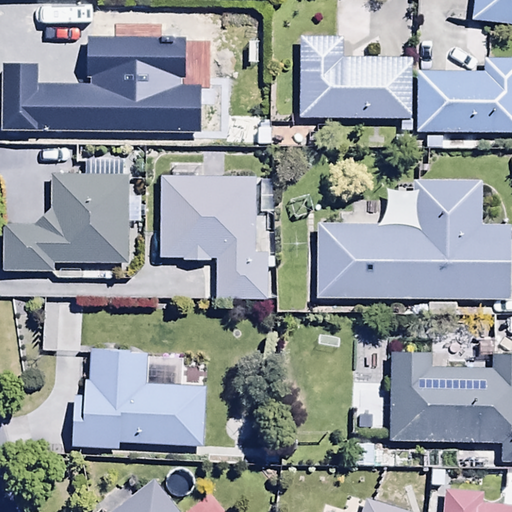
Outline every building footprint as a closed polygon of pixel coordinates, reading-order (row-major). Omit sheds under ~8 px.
[(511,0),(476,0),(473,27),(511,31),(511,0)] [(50,92),(10,92),(9,144),(162,144),(162,90),(138,90),(138,80),(125,67),(125,22),(53,21),(50,92)] [(343,44),(302,43),(300,125),(401,127),(401,138),(412,139),(414,65),(343,63),(343,44)] [(418,138),(427,138),(426,155),(443,156),(444,139),(511,139),(511,63),(483,64),(483,77),(418,77),(418,138)] [(128,270),(129,183),(124,183),(124,168),(83,167),(83,182),(52,181),(51,217),(34,232),(5,231),(4,277),(56,279),(57,268),(128,270)] [(256,232),(257,185),(162,182),(160,265),(216,267),(215,305),(266,306),(267,232),(256,232)] [(319,234),(319,305),(509,308),(510,231),(481,231),(482,189),(415,188),(415,234),(319,234)] [(145,391),(147,361),(92,357),(90,388),(85,387),(84,402),(74,401),(71,454),(119,457),(119,448),(204,453),(207,395),(145,391)] [(511,471),(511,362),(492,362),(492,375),(430,373),(430,360),(389,360),(388,448),(501,450),(501,471),(511,471)] [(174,511),(151,484),(117,511),(174,511)] [(486,499),(447,495),(444,511),(511,511),(511,510),(485,508),(486,499)] [(394,511),(365,503),(362,511),(394,511)]
